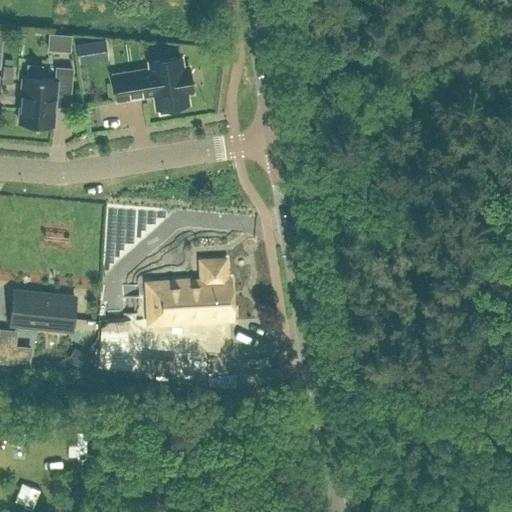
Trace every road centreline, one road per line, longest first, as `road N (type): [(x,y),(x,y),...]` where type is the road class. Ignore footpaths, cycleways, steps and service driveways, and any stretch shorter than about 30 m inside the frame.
road 1 (track): [(511,459),(477,446),(383,378),(477,73)]
road 2 (tertiary): [(337,511),(277,138)]
road 3 (residential): [(277,138),(64,173),(0,167)]
road 4 (tertiary): [(277,138),(254,0)]
